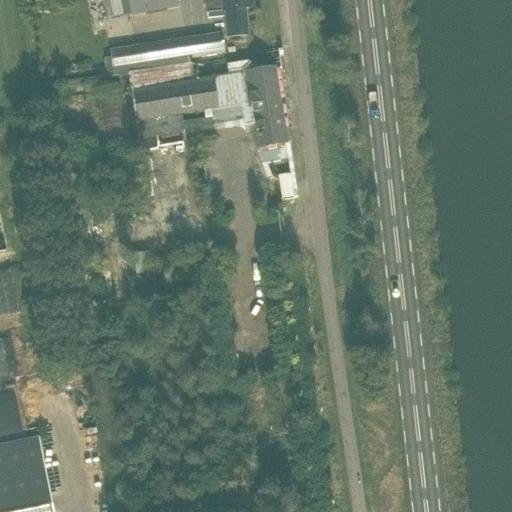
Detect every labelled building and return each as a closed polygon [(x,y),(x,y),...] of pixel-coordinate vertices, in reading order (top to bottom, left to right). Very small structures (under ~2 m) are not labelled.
[(177,0),(127,0),(131,16),(179,7),(177,0)] [(252,9),(251,0),(205,0),(208,19),(226,17),(228,38),(248,36),(245,10),(252,9)] [(143,45),(136,46),(140,70),(192,63),(191,59),(226,54),(222,32),(143,44),(143,45)] [(229,75),(195,80),(192,63),(140,70),(140,71),(130,73),(141,139),(184,132),(185,140),(214,137),(214,131),(245,126),(246,135),(257,134),(259,147),(287,143),(288,143),(288,142),(286,129),(276,68),(253,72),(251,61),(228,64),(229,75)] [(280,174),(281,200),(297,199),(296,174),(280,174)] [(0,273),(0,315),(17,313),(11,272),(0,273)] [(53,511),(40,440),(0,448),(0,511),(53,511)]
